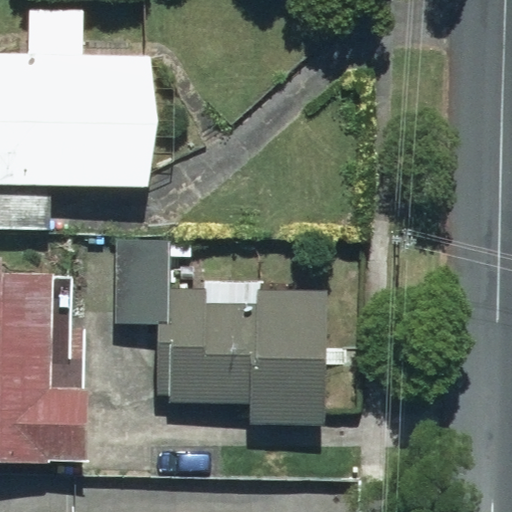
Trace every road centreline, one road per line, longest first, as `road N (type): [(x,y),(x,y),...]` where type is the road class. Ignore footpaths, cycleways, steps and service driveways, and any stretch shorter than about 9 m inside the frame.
road 1 (tertiary): [(493,374),(506,0)]
road 2 (tertiary): [(491,511),(493,374)]
